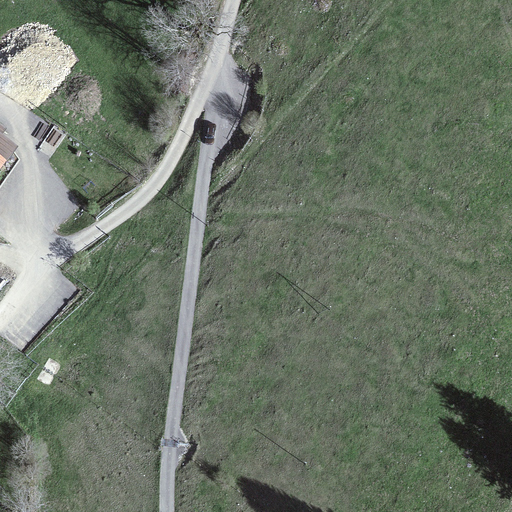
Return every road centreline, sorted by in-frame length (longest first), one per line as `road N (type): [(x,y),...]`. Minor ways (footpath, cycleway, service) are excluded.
road 1 (track): [(194,235),(166,511)]
road 2 (unclassified): [(59,259),(160,176),(226,47)]
road 3 (unclassified): [(226,47),(194,235)]
